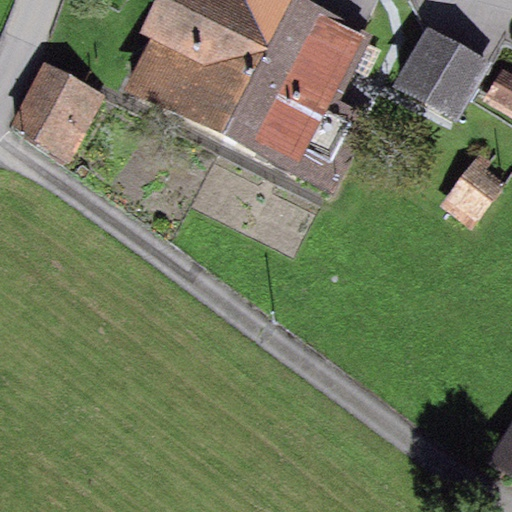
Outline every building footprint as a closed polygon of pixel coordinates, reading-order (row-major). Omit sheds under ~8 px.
[(178,0),(132,88),(228,135),(294,8),(276,0),(178,0)] [(326,107),(358,41),(294,8),(228,135),(332,186),(363,125),(326,107)] [(428,40),(401,89),(457,121),(485,72),(428,40)] [(46,71),(16,130),(65,164),(100,98),(46,71)] [(511,80),(506,77),(493,99),(511,110),(511,80)] [(477,172),(448,212),(472,229),(503,188),(483,174),(489,166),(479,160),(473,169),(477,172)] [(511,447),(503,462),(511,467),(511,447)]
